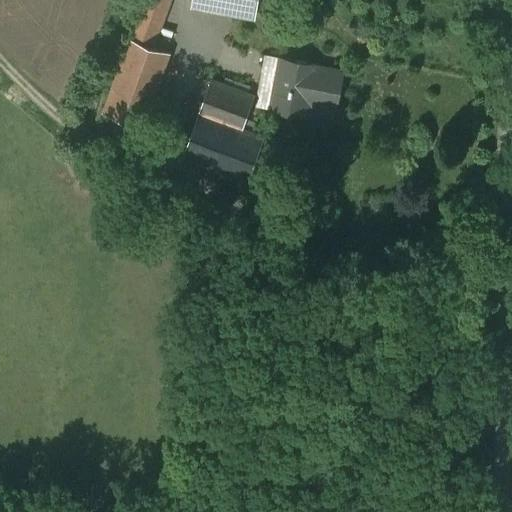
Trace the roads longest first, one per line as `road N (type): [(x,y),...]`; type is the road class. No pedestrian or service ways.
road 1 (track): [(0,66),(61,125),(191,179),(310,264),(509,268)]
road 2 (residential): [(511,173),(503,511)]
